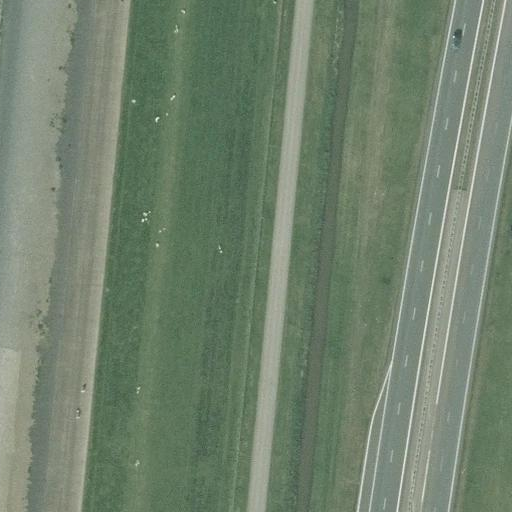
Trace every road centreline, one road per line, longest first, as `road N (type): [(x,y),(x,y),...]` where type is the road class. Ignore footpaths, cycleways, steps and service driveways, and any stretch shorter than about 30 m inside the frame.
road 1 (trunk): [(468,0),(382,511)]
road 2 (unclassified): [(248,511),(297,0)]
road 3 (trunk): [(435,511),(511,79)]
